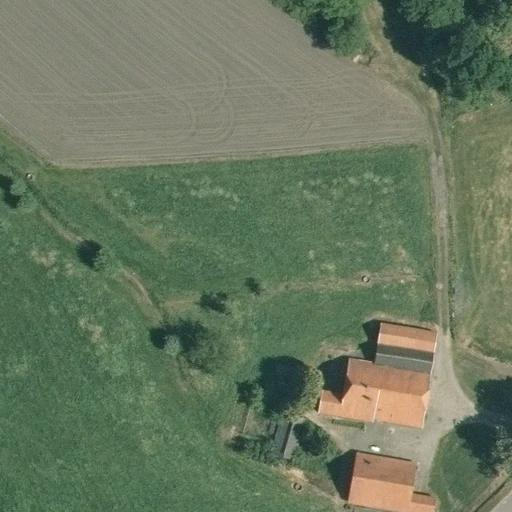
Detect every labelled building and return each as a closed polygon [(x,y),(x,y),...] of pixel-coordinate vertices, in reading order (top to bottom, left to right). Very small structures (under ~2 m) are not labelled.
[(380,324),(374,364),(431,375),(437,334),(380,324)] [(323,391),(319,414),(373,422),(376,420),(422,427),(431,375),(349,360),(343,395),(323,391)] [(306,420),(282,413),(280,419),(273,417),(269,432),(272,433),(271,437),(275,438),(270,454),(293,460),(306,420)] [(417,465),(358,454),(349,502),(404,511),(408,511),(412,495),(417,465)] [(433,511),(436,499),(412,495),(408,511),(433,511)]
